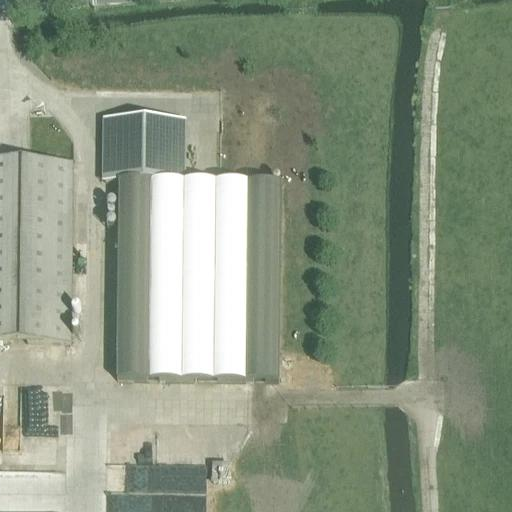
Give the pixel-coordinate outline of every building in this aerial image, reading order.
[(106,123),(105,184),(120,185),(118,383),(278,385),(280,187),(183,186),(184,124),(106,123)] [(0,163),(0,345),(71,346),(74,164),(0,163)] [(31,374),(30,421),(42,422),(42,429),(66,430),(67,400),(60,399),(61,375),(31,374)] [(170,450),(188,450),(189,415),(171,414),(170,450)] [(208,484),(209,455),(111,453),(110,482),(208,484)] [(217,475),(234,476),(236,456),(218,454),(217,475)] [(67,501),(66,464),(23,465),(24,502),(67,501)] [(207,505),(207,490),(192,490),(192,506),(207,505)]
